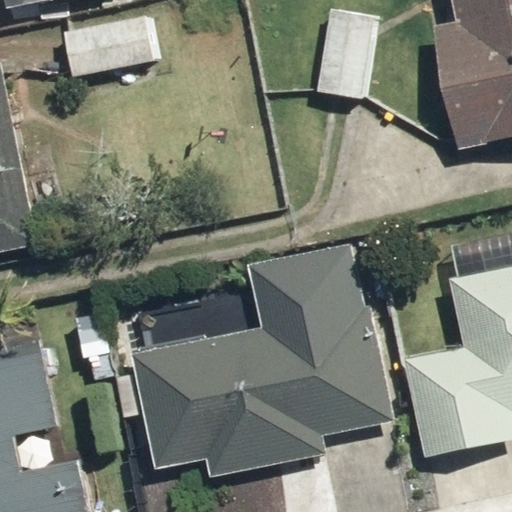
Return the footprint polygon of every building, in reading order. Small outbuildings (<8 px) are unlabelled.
[(14,0),(17,16),(111,0),(14,0)] [(401,6),(367,0),(334,0),(318,95),(383,107),(401,6)] [(511,0),(460,0),(467,34),(446,38),(468,151),(511,142),(511,0)] [(157,12),(67,24),(75,83),(164,72),(157,12)] [(0,259),(36,255),(9,70),(0,71),(0,259)] [(472,346),(406,357),(424,462),(511,447),(511,273),(461,282),(472,346)] [(380,316),(143,363),(165,476),(212,467),(215,484),(332,461),(328,444),(402,429),(380,316)] [(0,511),(94,511),(86,470),(57,476),(48,431),(68,426),(52,354),(0,364),(0,511)]
